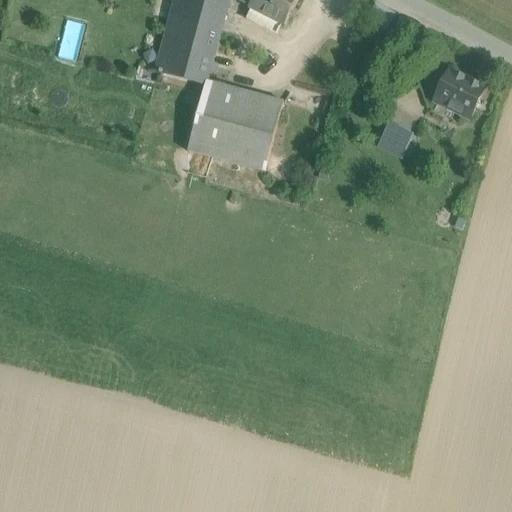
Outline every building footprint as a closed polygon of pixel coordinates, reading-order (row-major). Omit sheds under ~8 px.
[(228,0),(179,0),(160,73),(206,85),(228,0)] [(299,0),(238,0),(238,1),(251,8),(251,9),(252,10),(282,25),(286,27),(299,0)] [(395,16),(375,7),(366,27),(387,36),(395,16)] [(282,25),(252,10),(247,20),(277,36),(282,25)] [(66,20),(55,57),(74,62),(84,25),(66,20)] [(486,91),(451,73),(436,104),(471,121),(486,91)] [(285,104),(208,84),(189,153),(266,174),(285,104)] [(381,148),(403,159),(413,138),(391,127),(381,148)]
